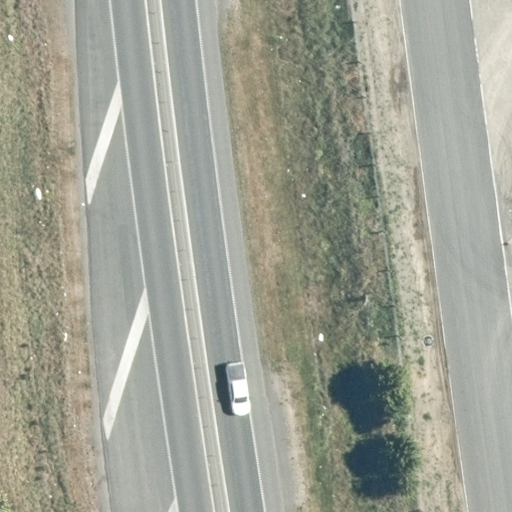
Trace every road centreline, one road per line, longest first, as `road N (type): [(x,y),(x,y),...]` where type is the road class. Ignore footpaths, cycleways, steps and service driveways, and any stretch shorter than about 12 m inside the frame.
road 1 (trunk): [(208,511),(135,0)]
road 2 (trunk): [(192,0),(257,511)]
